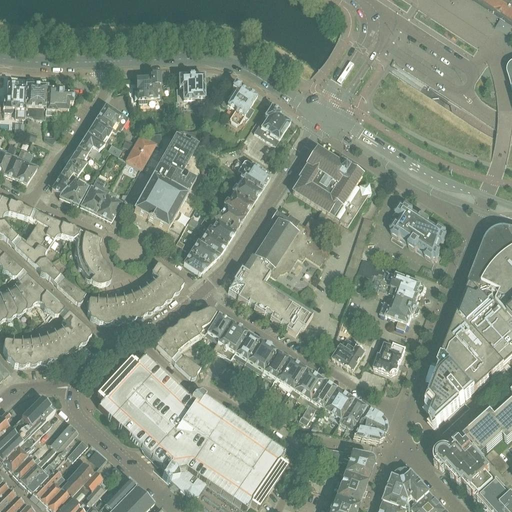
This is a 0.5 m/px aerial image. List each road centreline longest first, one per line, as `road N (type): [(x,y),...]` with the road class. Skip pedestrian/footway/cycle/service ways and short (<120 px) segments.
road 1 (unclassified): [(406,417),(200,295)]
road 2 (residential): [(29,202),(107,233),(105,256),(114,272),(133,276),(157,261),(200,295)]
road 3 (tertiary): [(316,110),(216,59),(104,61)]
road 4 (unclassified): [(304,455),(208,390),(190,387),(134,337)]
road 5 (unclassified): [(200,295),(226,271),(314,128)]
road 6 (unclassified): [(471,237),(406,417)]
road 7 (tertiary): [(486,196),(438,178),(333,117)]
road 8 (unclassified): [(73,387),(74,412),(175,511)]
road 9 (residential): [(29,202),(101,97),(104,61)]
road 10 (tertiary): [(324,123),(460,203)]
road 11 (residential): [(0,246),(111,347)]
road 12 (unclassified): [(413,452),(439,444),(511,379)]
